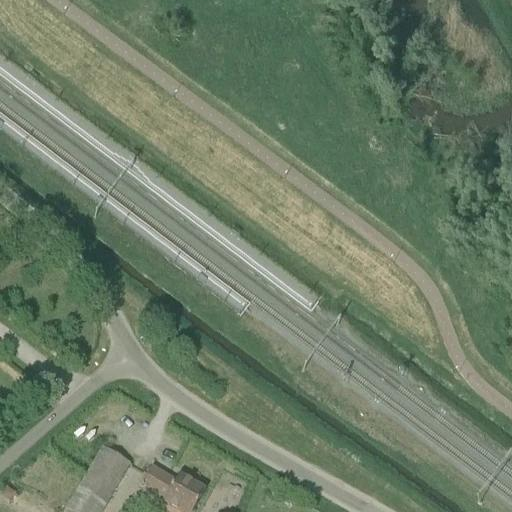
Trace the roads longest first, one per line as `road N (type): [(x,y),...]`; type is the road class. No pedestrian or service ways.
road 1 (unclassified): [(363,511),(227,433),(128,353)]
road 2 (unclassified): [(128,353),(105,306),(52,237),(0,196)]
road 3 (unclassified): [(0,464),(128,353)]
